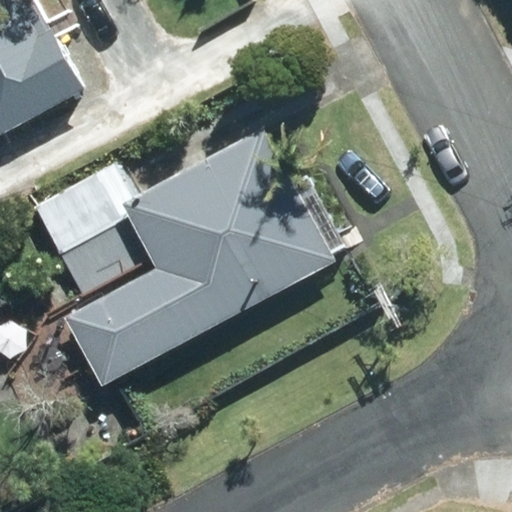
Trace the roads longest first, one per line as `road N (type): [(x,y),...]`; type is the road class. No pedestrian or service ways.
road 1 (residential): [(322,0),(505,364)]
road 2 (residential): [(237,511),(505,364)]
